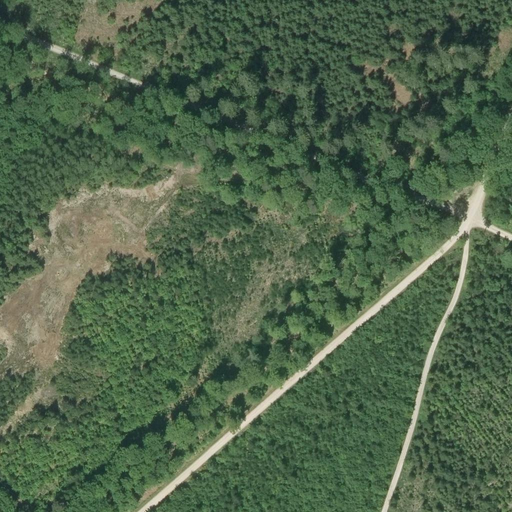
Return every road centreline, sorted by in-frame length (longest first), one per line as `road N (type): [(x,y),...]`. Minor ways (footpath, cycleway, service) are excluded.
road 1 (track): [(0,26),(472,217)]
road 2 (track): [(142,511),(472,217)]
road 3 (track): [(472,217),(461,280),(434,332),(387,511)]
